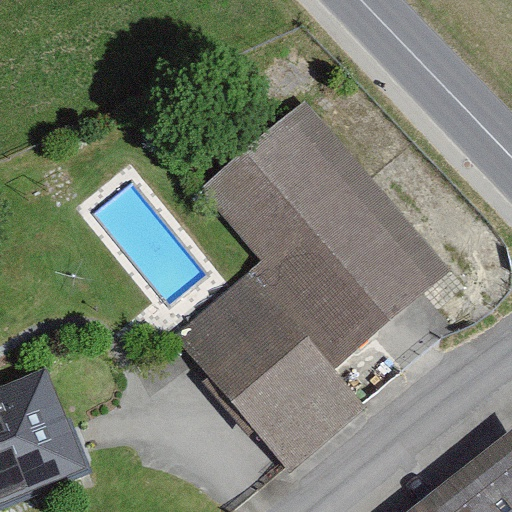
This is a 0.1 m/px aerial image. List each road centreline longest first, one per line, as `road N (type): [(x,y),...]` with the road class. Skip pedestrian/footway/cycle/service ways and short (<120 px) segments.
road 1 (unclassified): [(300,511),(511,339)]
road 2 (secondary): [(511,168),(352,0)]
